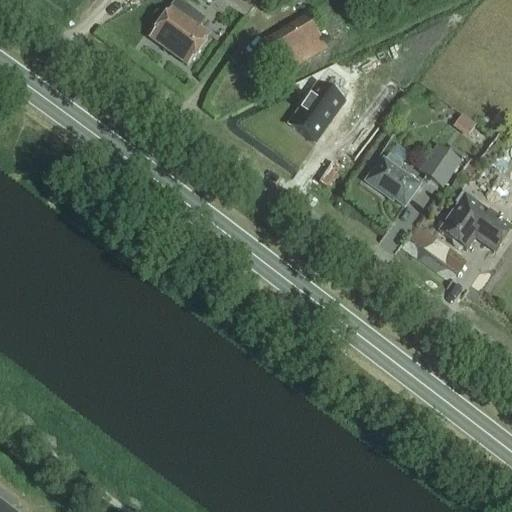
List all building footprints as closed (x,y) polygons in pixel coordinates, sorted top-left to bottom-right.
[(296,0),(282,0),(267,9),(271,16),(297,0),(296,0)] [(205,23),(178,3),(150,40),(186,66),(207,37),(198,31),(205,23)] [(276,81),(325,51),(305,17),(256,46),(276,81)] [(286,129),(315,149),(345,107),(316,87),(286,129)] [(461,116),(454,125),(468,135),(474,126),(461,116)] [(361,155),(369,141),(347,129),(339,143),(361,155)] [(437,148),(419,173),(442,189),(459,164),(437,148)] [(379,195),(380,193),(404,209),(419,188),(397,173),(401,167),(388,158),(384,163),(382,162),(374,174),(372,173),(364,184),(379,195)] [(474,241),(495,255),(511,231),(477,206),(478,204),(464,194),(456,205),(458,206),(438,234),(452,243),(453,247),(458,251),(462,250),(466,253),(474,241)]
